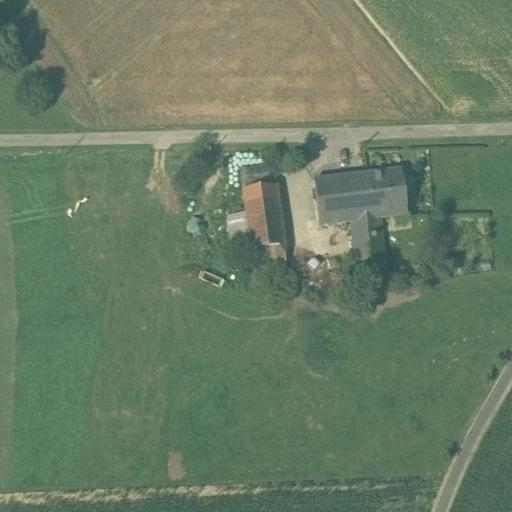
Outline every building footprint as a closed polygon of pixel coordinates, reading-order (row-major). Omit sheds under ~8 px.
[(239,171),(242,191),(270,187),(268,168),(239,171)] [(379,220),(406,217),(400,170),(313,181),(319,228),(350,224),(379,220)] [(270,187),(242,191),(245,215),(250,251),(252,268),(285,264),(274,186),(270,187)] [(250,251),(245,215),(227,217),(232,253),(250,251)] [(379,220),(350,224),(354,264),(383,261),(379,220)] [(285,264),(252,268),(255,287),(287,283),(285,264)]
